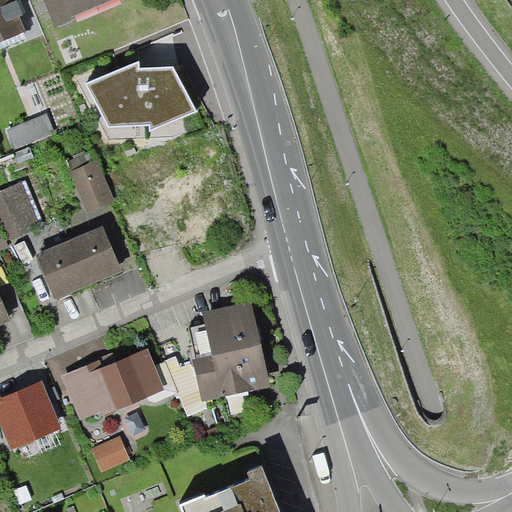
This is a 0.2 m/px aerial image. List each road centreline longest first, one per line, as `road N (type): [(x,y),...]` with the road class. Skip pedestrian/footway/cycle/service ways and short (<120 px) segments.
road 1 (residential): [(295,234),(0,362)]
road 2 (primary): [(295,234),(220,0)]
road 3 (primary): [(346,419),(295,234)]
road 4 (motorway): [(511,490),(468,494),(423,479),(346,419)]
